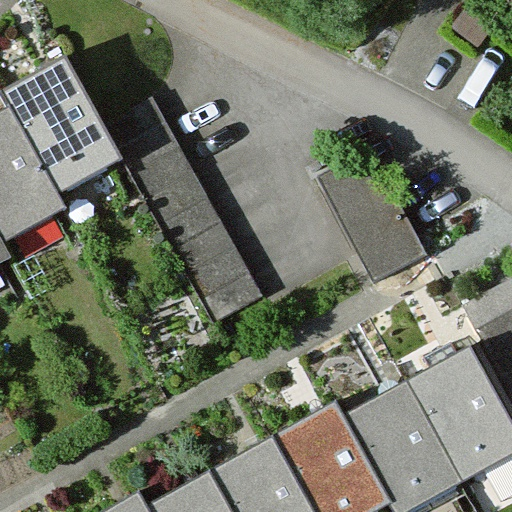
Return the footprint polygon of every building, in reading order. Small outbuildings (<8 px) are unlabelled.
[(47,195),(113,159),(60,61),(0,92),(0,261),(2,261),(0,256),(0,243),(57,213),(47,195)] [(264,297),(151,99),(107,124),(220,322),(264,297)] [(415,256),(361,155),(311,181),(366,283),(415,256)] [(511,292),(506,281),(462,306),(511,394),(511,292)] [(141,511),(134,511),(126,498),(101,511),(374,511),(381,508),(383,511),(401,511),(511,447),(455,350),(333,422),(324,406),(141,511)]
